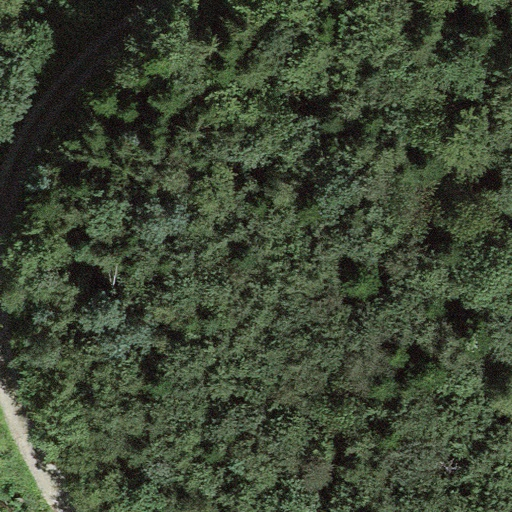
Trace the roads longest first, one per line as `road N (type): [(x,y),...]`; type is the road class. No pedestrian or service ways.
road 1 (track): [(0,206),(21,132),(156,0)]
road 2 (track): [(54,511),(0,326)]
